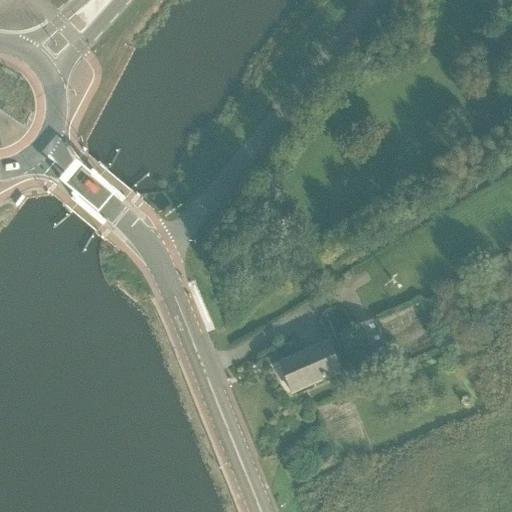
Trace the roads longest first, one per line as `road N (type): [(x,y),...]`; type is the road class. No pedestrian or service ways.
road 1 (unclassified): [(159,258),(372,0)]
road 2 (tertiary): [(260,511),(159,258)]
road 3 (tertiary): [(159,258),(40,150)]
